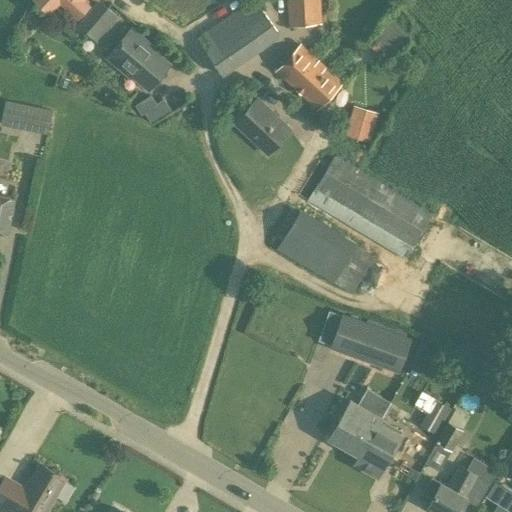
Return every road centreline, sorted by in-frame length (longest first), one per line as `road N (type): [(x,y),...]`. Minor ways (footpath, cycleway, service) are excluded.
road 1 (tertiary): [(277,511),(0,348)]
road 2 (track): [(183,456),(247,241)]
